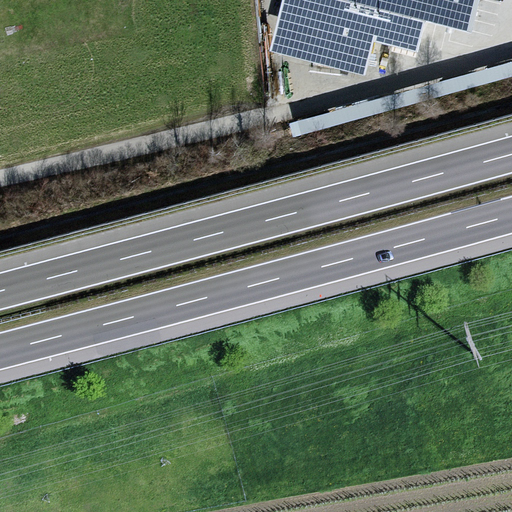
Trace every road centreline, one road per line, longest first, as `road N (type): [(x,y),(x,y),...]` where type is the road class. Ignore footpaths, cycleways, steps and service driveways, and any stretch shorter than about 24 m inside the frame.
road 1 (motorway): [(0,352),(511,215)]
road 2 (motorway): [(511,153),(0,289)]
